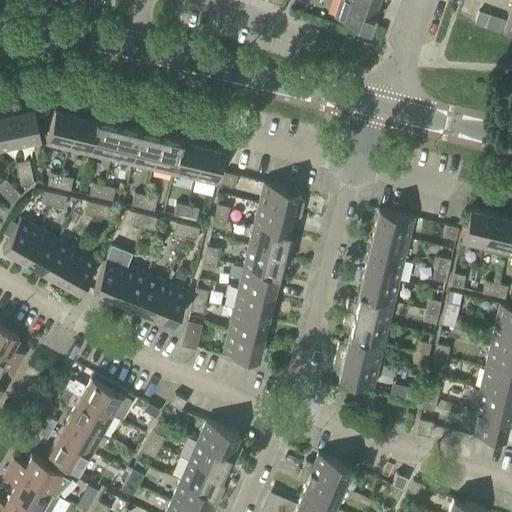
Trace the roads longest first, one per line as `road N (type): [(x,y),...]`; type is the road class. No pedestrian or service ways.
road 1 (residential): [(289,412),(261,412),(179,379),(0,279)]
road 2 (residential): [(289,412),(387,110)]
road 3 (tertiary): [(387,110),(135,52)]
road 4 (unclassified): [(511,484),(289,412)]
road 5 (tertiary): [(135,52),(66,35),(0,45)]
road 6 (tertiary): [(511,141),(387,110)]
